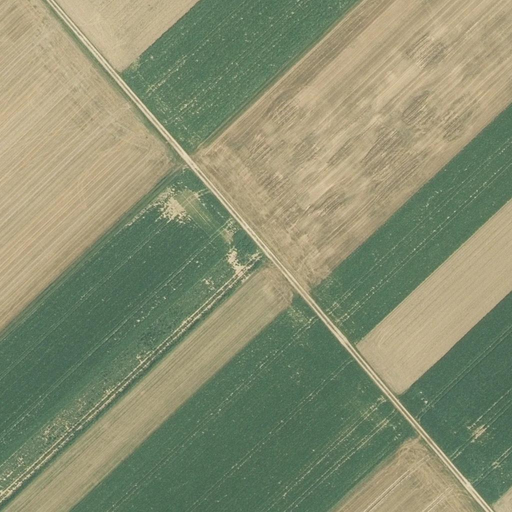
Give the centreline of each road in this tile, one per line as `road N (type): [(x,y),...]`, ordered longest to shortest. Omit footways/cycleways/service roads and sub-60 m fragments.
road 1 (track): [(50,0),(491,511)]
road 2 (track): [(372,0),(0,351)]
